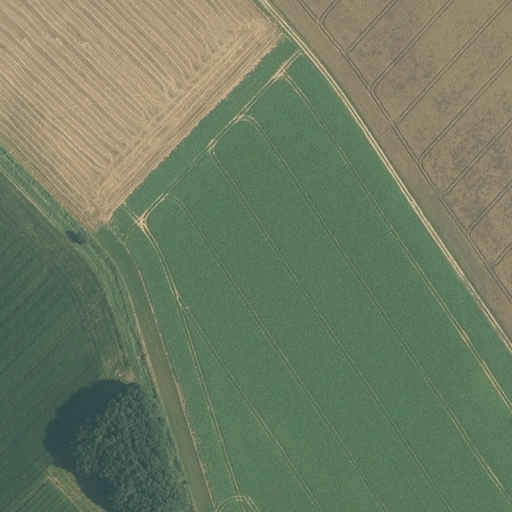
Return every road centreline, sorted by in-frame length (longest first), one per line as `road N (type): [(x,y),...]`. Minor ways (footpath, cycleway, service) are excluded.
road 1 (track): [(511,351),(338,91),(261,0)]
road 2 (track): [(181,511),(104,274),(0,161)]
